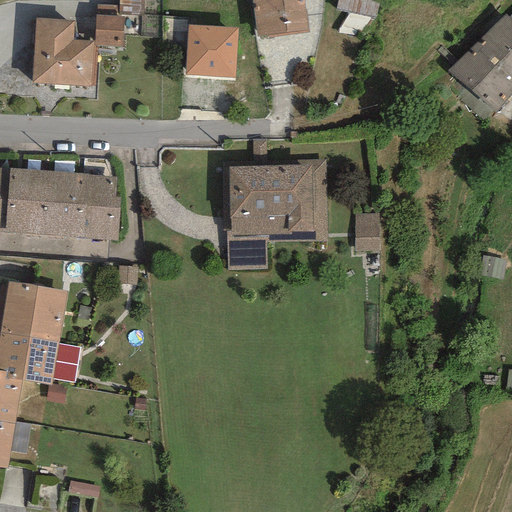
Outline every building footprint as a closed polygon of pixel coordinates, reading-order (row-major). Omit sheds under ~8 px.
[(302,0),(251,0),(256,38),(307,33),(302,0)] [(337,0),(336,10),(344,11),(342,28),(371,31),(374,0),(337,0)] [(511,20),(505,14),(450,72),(495,114),(511,96),(511,20)] [(123,19),(96,17),(94,47),(122,49),(123,19)] [(89,89),(93,44),(73,43),(73,23),(35,20),(31,85),(89,89)] [(237,30),(187,27),(184,78),(233,81),(237,30)] [(324,162),(223,165),(227,271),(268,270),(267,244),(327,242),(324,162)] [(0,234),(116,242),(120,177),(0,170),(0,234)] [(378,215),(354,216),(356,253),(380,252),(378,215)] [(65,293),(8,284),(0,335),(0,378),(22,382),(51,386),(65,293)] [(0,378),(0,470),(8,472),(22,382),(0,378)]
